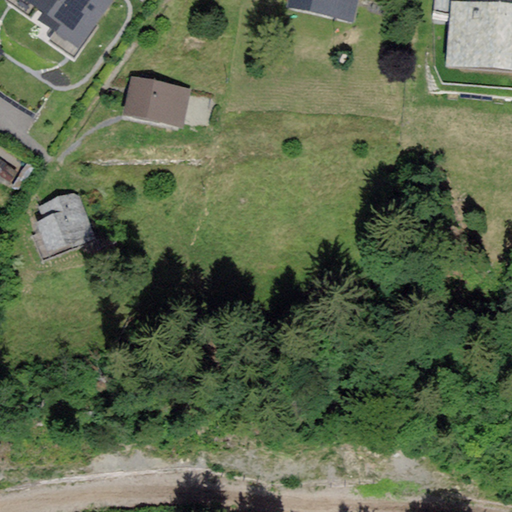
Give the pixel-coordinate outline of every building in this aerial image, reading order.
[(48,24),(44,30),(78,54),(114,0),(16,0),(15,1),(48,24)] [(355,0),(292,0),(291,8),(351,21),(355,0)] [(511,0),(468,0),(467,11),(455,10),(450,74),(511,79),(511,0)] [(186,96),(136,87),(129,120),(180,129),(186,96)] [(71,199),(46,209),(50,221),(44,224),(52,246),(84,233),(71,199)]
